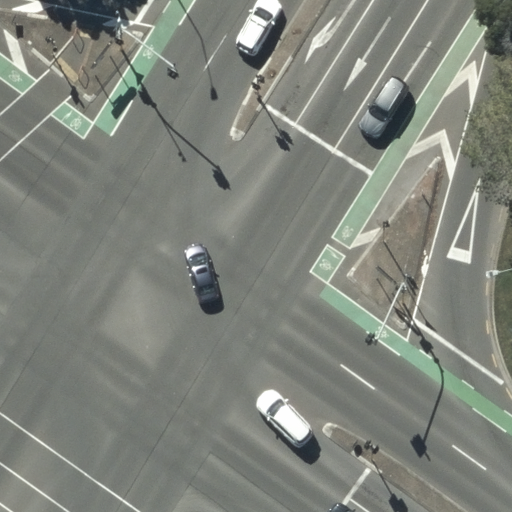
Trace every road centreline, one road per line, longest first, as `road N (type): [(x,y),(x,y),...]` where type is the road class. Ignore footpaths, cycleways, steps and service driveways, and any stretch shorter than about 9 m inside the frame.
road 1 (trunk): [(511,30),(468,189),(454,348),(500,511)]
road 2 (trunk): [(146,326),(332,0)]
road 3 (secondary): [(146,326),(411,511)]
road 4 (trunk): [(30,511),(146,326)]
road 5 (secondary): [(0,225),(146,326)]
